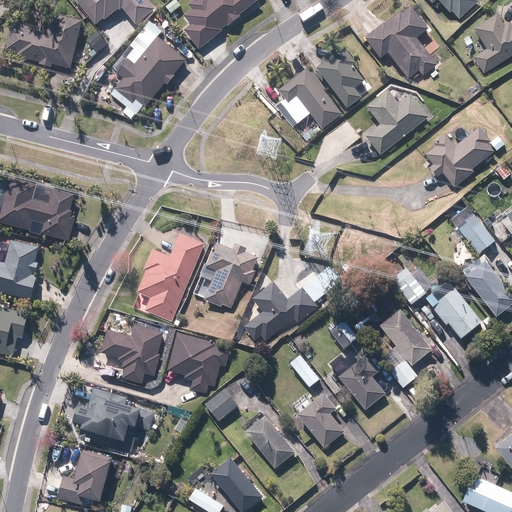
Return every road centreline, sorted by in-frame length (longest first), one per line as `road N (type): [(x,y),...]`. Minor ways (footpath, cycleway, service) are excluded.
road 1 (residential): [(159,166),(50,372),(14,511)]
road 2 (residential): [(336,0),(249,59),(159,166)]
road 3 (residential): [(323,511),(511,363)]
road 4 (residential): [(0,124),(159,166)]
road 5 (residential): [(289,194),(159,166)]
